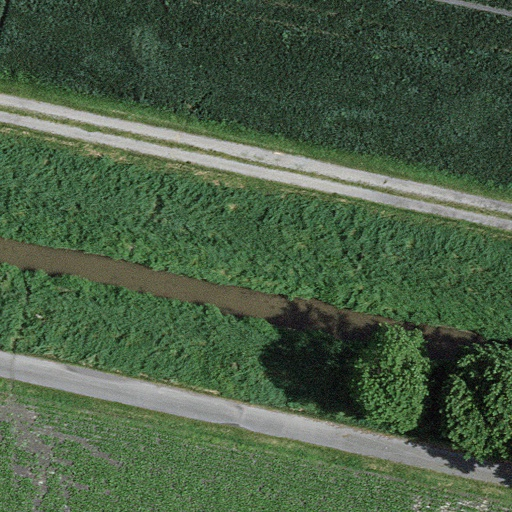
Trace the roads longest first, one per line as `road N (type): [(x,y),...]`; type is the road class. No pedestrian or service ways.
road 1 (track): [(511,467),(0,354)]
road 2 (track): [(511,216),(0,106)]
